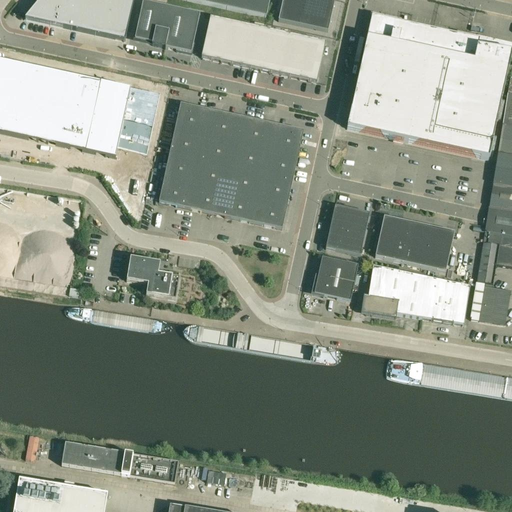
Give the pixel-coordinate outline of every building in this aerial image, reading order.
[(134,0),(41,0),(24,21),(125,43),(134,0)] [(227,10),(228,0),(208,0),(207,6),(227,10)] [(246,15),(249,0),(228,0),(227,10),(246,15)] [(249,0),(246,15),(266,19),(270,0),(249,0)] [(283,0),(278,23),(327,34),(334,0),(283,0)] [(193,45),(200,16),(143,3),(134,41),(152,45),(152,47),(164,50),(164,51),(165,51),(165,50),(176,52),(176,53),(177,53),(191,56),(194,46),(194,45),(193,45)] [(511,45),(477,37),(476,40),(371,18),(346,131),(488,162),(511,53),(511,45)] [(230,24),(210,20),(201,60),(221,64),(230,24)] [(221,64),(240,68),(249,28),(230,24),(221,64)] [(240,68),(260,73),(269,33),(249,28),(240,68)] [(260,73),(279,77),(288,37),(269,33),(260,73)] [(279,77),(299,81),(308,41),(288,37),(279,77)] [(299,81),(316,85),(325,45),(308,41),(299,81)] [(0,135),(116,161),(131,91),(0,62),(0,135)] [(511,79),(510,79),(502,127),(511,128),(511,79)] [(180,106),(163,184),(159,205),(282,232),(292,184),(303,133),(180,106)] [(511,128),(502,127),(498,153),(511,155),(511,128)] [(511,155),(498,153),(492,186),(511,189),(511,188),(511,155)] [(511,189),(492,186),(483,245),(511,249),(511,189)] [(327,240),(325,251),(360,258),(369,216),(335,208),(329,235),(327,235),(326,240),(327,240)] [(401,223),(384,219),(375,259),(445,275),(454,234),(411,225),(411,224),(401,222),(401,223)] [(511,270),(511,249),(483,245),(477,284),(476,284),(470,319),(471,320),(471,322),(504,327),(509,297),(507,293),(497,292),(497,291),(492,290),(496,268),(511,270)] [(358,268),(322,260),(314,296),(350,304),(358,268)] [(130,261),(126,283),(148,287),(146,297),(175,302),(179,280),(158,276),(159,271),(152,270),(153,264),(130,261)] [(378,300),(363,298),(360,316),(395,321),(396,317),(431,323),(453,326),(463,328),(469,289),(373,269),(371,280),(381,281),(378,300)] [(66,447),(62,468),(175,486),(178,465),(66,447)] [(206,484),(224,488),(226,476),(209,473),(206,484)] [(102,511),(105,498),(21,484),(15,511),(102,511)]
